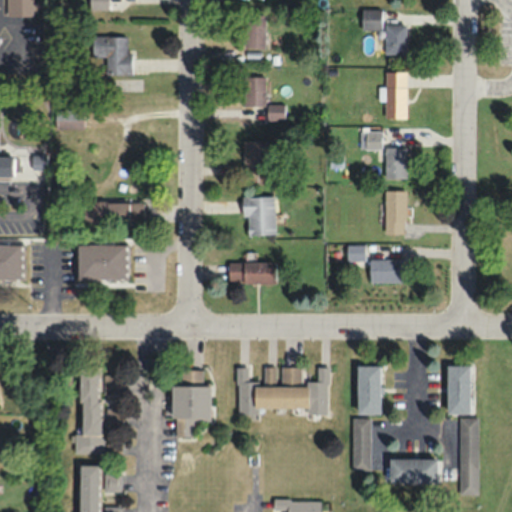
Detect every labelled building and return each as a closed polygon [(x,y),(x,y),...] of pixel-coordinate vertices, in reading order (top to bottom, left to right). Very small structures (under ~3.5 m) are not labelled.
[(6,0),(6,16),(32,16),(31,0),(6,0)] [(107,8),(107,0),(89,0),(90,8),(107,8)] [(381,9),(362,9),(362,28),(381,28),(381,9)] [(244,13),(243,47),(264,48),(265,14),(244,13)] [(406,53),(406,24),(384,24),(384,53),(406,53)] [(92,57),(106,57),(105,73),(131,74),(131,53),(126,52),(126,36),(92,35),(92,57)] [(385,117),(406,117),(406,71),(385,71),(385,117)] [(243,106),(265,106),(265,76),(243,76),(243,106)] [(283,118),(283,105),(268,105),(268,118),(283,118)] [(83,131),(83,110),(54,110),(54,131),(83,131)] [(381,149),(381,132),(359,132),(359,149),(381,149)] [(242,168),(264,168),(264,140),(242,140),(242,168)] [(406,147),(384,147),(384,178),(406,178),(406,147)] [(0,175),(14,176),(13,156),(0,156),(0,175)] [(406,190),(384,190),(384,234),(406,234),(406,190)] [(243,197),(244,235),(274,235),(274,196),(243,197)] [(83,201),(83,222),(143,222),(143,201),(83,201)] [(0,279),(20,279),(20,244),(0,244),(0,279)] [(124,244),(76,244),(76,279),(124,279),(124,244)] [(363,244),(347,244),(347,265),(363,265),(363,244)] [(401,259),(368,259),(368,282),(401,282),(401,259)] [(274,262),(228,262),(228,283),(274,283),(274,262)] [(327,411),(328,366),(316,366),(316,381),(300,381),(300,366),(277,366),(277,367),(263,366),(263,381),(247,381),(247,368),(237,367),(236,415),(258,416),(258,411),(327,411)] [(379,366),(357,366),(357,414),(379,414),(379,366)] [(447,413),(469,413),(469,366),(447,366),(447,413)] [(79,434),(74,434),(74,453),(100,453),(101,368),(79,368),(79,434)] [(202,370),(181,370),(181,386),(172,386),(172,437),(193,437),(193,420),(210,420),(210,385),(202,385),(202,370)] [(119,375),(103,375),(103,393),(119,393),(119,375)] [(351,470),(370,470),(370,418),(351,418),(351,470)] [(458,418),(458,495),(477,495),(477,418),(458,418)] [(437,459),(389,459),(389,482),(437,482),(437,459)] [(77,511),(98,511),(99,466),(78,466),(77,511)] [(103,492),(121,492),(121,472),(103,472),(103,492)] [(320,511),(320,499),(273,499),(273,511),(320,511)]
